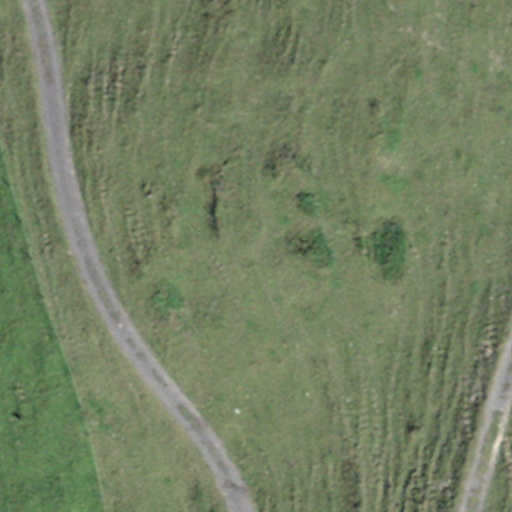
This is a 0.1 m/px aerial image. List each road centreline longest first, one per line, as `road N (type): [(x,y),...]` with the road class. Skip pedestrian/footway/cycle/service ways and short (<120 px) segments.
road 1 (track): [(35,0),(68,201),(87,257),(115,317),(227,471),(242,511)]
road 2 (track): [(469,511),(511,374)]
